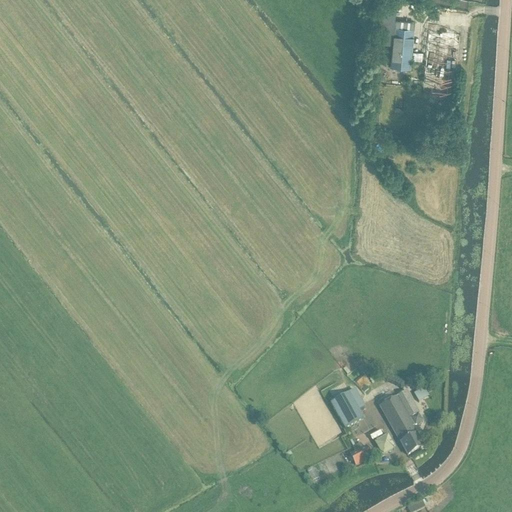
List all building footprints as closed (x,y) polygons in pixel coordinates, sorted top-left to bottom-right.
[(378,0),(377,20),(394,21),(396,1),(396,0),(378,0)] [(377,20),(375,43),(392,45),(394,21),(377,20)] [(392,45),(390,68),(410,70),(411,61),(412,53),(414,30),(414,23),(394,21),(392,45)] [(367,113),(367,125),(379,126),(378,113),(375,113),(374,113),(367,113)] [(440,125),(436,131),(442,134),(446,128),(440,125)] [(395,398),(379,407),(407,456),(423,447),(412,427),(423,421),(406,392),(395,398)] [(348,394),(329,405),(343,430),(363,419),(348,394)] [(382,457),(396,449),(388,435),(374,443),(382,457)] [(355,453),(350,455),(356,466),(372,458),(366,447),(362,449),(360,444),(352,448),(355,453)] [(313,468),(307,471),(312,482),(318,479),(313,468)] [(408,511),(414,511),(425,507),(421,499),(406,506),(408,511)]
